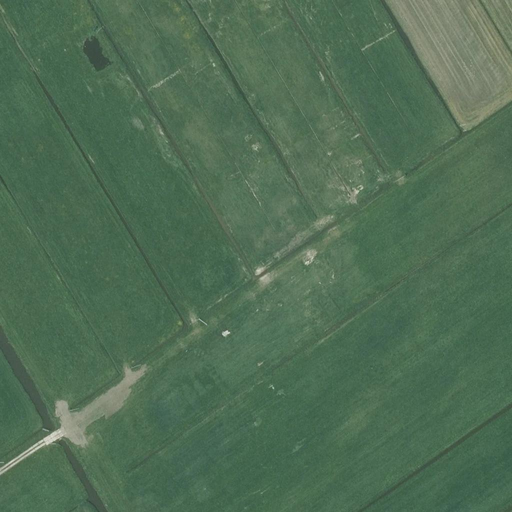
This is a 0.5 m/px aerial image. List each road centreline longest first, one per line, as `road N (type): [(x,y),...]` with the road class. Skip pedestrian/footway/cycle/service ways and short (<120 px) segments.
road 1 (track): [(121,511),(0,305)]
road 2 (track): [(0,472),(142,373)]
